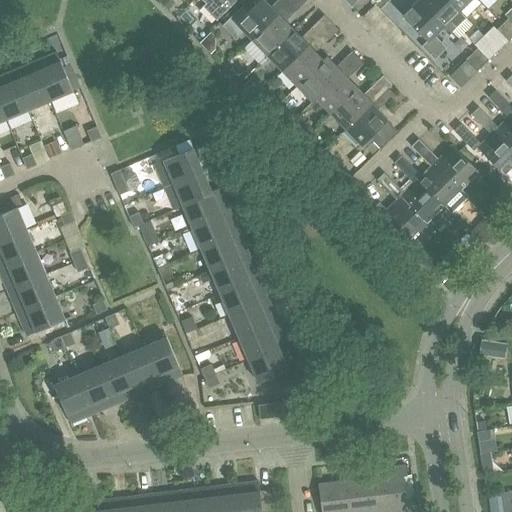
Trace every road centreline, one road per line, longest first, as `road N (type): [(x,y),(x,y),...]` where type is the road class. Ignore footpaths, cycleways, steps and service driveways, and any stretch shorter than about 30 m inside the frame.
road 1 (unclassified): [(0,401),(24,438),(68,459),(292,434)]
road 2 (unclassified): [(493,269),(464,289),(441,328),(431,354),(429,418)]
road 3 (residential): [(323,0),(431,111)]
road 4 (unclassified): [(454,415),(457,345),(493,269)]
road 5 (unclassified): [(292,434),(429,418)]
